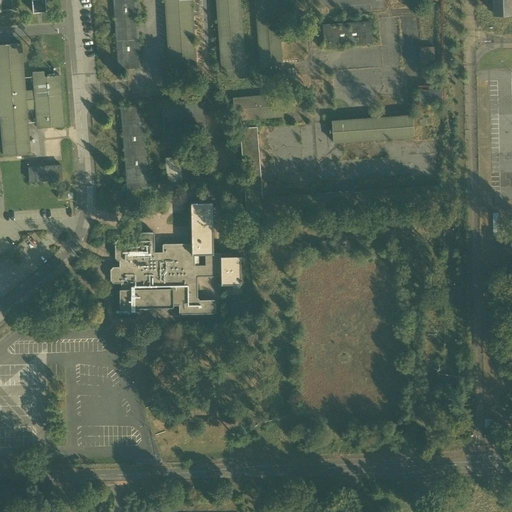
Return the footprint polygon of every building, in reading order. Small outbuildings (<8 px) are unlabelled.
[(45,0),(31,0),(33,12),(46,11),(45,0)] [(135,0),(114,0),(119,68),(140,67),(135,0)] [(191,0),(165,0),(170,67),(196,65),(191,0)] [(238,0),(216,0),(221,69),(227,69),(228,79),(244,77),(238,0)] [(276,0),(254,0),(260,66),(265,65),(266,76),(280,75),(280,69),(278,69),(277,64),(281,64),(276,0)] [(511,0),(494,0),(494,15),(511,14),(511,0)] [(370,22),(322,25),(323,47),(371,43),(370,22)] [(20,44),(0,45),(0,113),(3,155),(29,153),(26,109),(35,108),(37,128),(63,126),(59,76),(43,77),(43,71),(32,72),(34,90),(24,91),(20,44)] [(433,47),(420,48),(421,61),(434,60),(433,47)] [(440,90),(418,91),(418,103),(440,102),(440,90)] [(280,95),(232,98),(234,119),(282,116),(281,101),(281,98),(280,95)] [(291,97),(281,98),(281,101),(286,100),(286,107),(292,107),(291,97)] [(203,102),(162,105),(164,132),(205,129),(203,102)] [(142,107),(121,108),(128,189),(149,187),(142,107)] [(412,116),(331,121),(332,142),(413,137),(412,116)] [(256,127),(239,128),(246,215),(263,214),(262,199),(256,127)] [(179,157),(165,158),(167,186),(181,185),(179,157)] [(55,170),(35,172),(34,167),(28,168),(29,182),(62,179),(61,165),(55,166),(55,170)] [(441,185),(351,192),(352,207),(442,201),(441,185)] [(351,192),(262,199),(263,214),(352,207),(351,192)] [(185,243),(163,244),(162,245),(162,252),(153,252),(153,233),(152,232),(140,232),(139,234),(139,236),(130,236),(127,239),(117,239),(114,242),(114,258),(117,261),(119,261),(119,267),(112,267),(109,270),(110,280),(112,283),(120,283),(120,289),(119,290),(119,307),(120,308),(135,308),(137,310),(139,310),(141,308),(142,308),(144,310),(146,310),(148,308),(149,308),(150,310),(153,310),(154,308),(156,308),(157,310),(160,310),(161,308),(163,308),(164,310),(166,309),(168,307),(171,307),(172,307),(172,305),(178,305),(178,313),(180,314),(214,314),(215,312),(215,301),(214,300),(199,300),(196,297),(196,284),(194,283),(194,279),(197,277),(220,277),(220,256),(231,256),(231,254),(230,253),(212,253),(211,202),(190,203),(191,244),(186,244),(185,243)] [(240,281),(240,256),(231,256),(220,256),(220,277),(220,285),(232,285),(232,287),(233,288),(238,288),(239,286),(239,285),(240,285),(240,283),(241,283),(241,281),(240,281)] [(63,342),(64,377),(118,376),(118,341),(63,342)] [(43,365),(56,364),(56,351),(42,352),(43,365)] [(120,442),(119,377),(67,378),(68,444),(120,442)]
